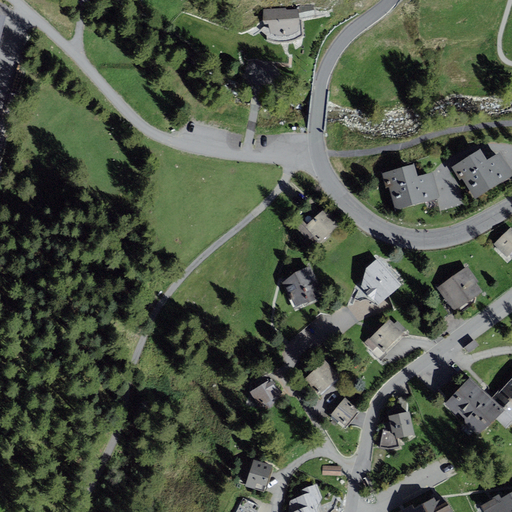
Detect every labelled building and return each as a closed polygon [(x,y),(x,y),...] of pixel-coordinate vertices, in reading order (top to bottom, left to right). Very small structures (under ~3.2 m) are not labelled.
[(285,8),(263,9),(264,24),(269,24),(270,33),(281,36),(290,36),(298,31),(299,19),(315,16),(313,5),(298,6),(298,9),(287,10),(285,8)] [(511,171),(500,153),(487,160),(480,149),(452,167),(460,180),(463,178),(475,199),(511,176),(511,171)] [(433,172),(417,176),(414,164),(382,173),(386,187),(390,187),(396,210),(440,198),(433,172)] [(326,207),(306,226),(321,242),(341,223),(326,207)] [(511,228),(511,227),(494,244),(507,257),(511,251),(511,228)] [(366,268),(362,286),(378,305),(401,285),(378,258),(366,268)] [(295,272),(283,283),(294,306),(308,302),(324,293),(310,265),(295,272)] [(467,266),(437,287),(454,312),(483,292),(476,283),(478,281),(467,266)] [(371,336),(364,342),(373,351),(377,346),(383,352),(406,330),(397,321),(395,324),(390,319),(372,336),(371,336)] [(475,339),(465,347),(470,353),(479,345),(475,339)] [(325,360),(304,380),(319,396),(340,376),(325,360)] [(281,395),(268,373),(254,382),(257,387),(252,390),(262,406),(281,395)] [(506,429),(511,423),(511,376),(492,398),(470,377),(445,404),(478,436),(495,418),(506,429)] [(345,397),(331,415),(345,427),(359,409),(345,397)] [(415,434),(410,412),(398,414),(397,408),(387,411),(389,422),(383,423),(379,448),(390,449),(400,447),(397,438),(415,434)] [(272,465),(253,460),(245,486),(264,491),(272,465)] [(341,466),(323,465),(323,475),(341,475),(341,466)] [(302,495),(290,501),(288,511),(318,511),(317,508),(323,498),(317,484),(300,490),(302,495)] [(511,511),(511,491),(500,498),(507,511),(511,511)] [(507,511),(500,498),(499,495),(491,499),(480,505),(483,511),(507,511)] [(434,498),(414,509),(415,511),(453,511),(445,497),(436,502),(434,498)] [(256,511),(260,506),(243,498),(236,511),(256,511)]
